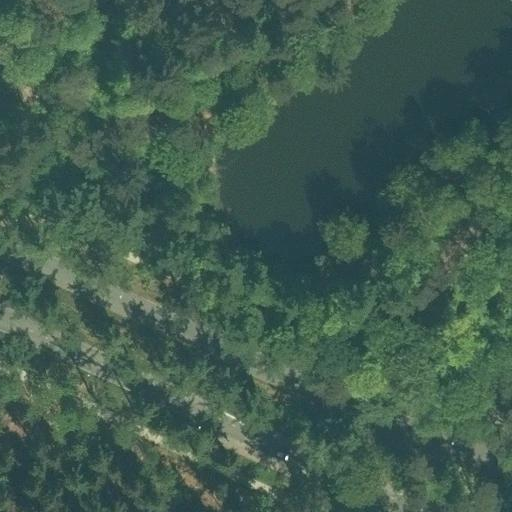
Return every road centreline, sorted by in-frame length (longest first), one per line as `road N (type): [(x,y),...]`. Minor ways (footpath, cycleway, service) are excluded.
road 1 (tertiary): [(511,463),(406,430),(0,245)]
road 2 (tertiary): [(0,317),(423,511)]
road 3 (track): [(0,68),(54,96),(217,102)]
